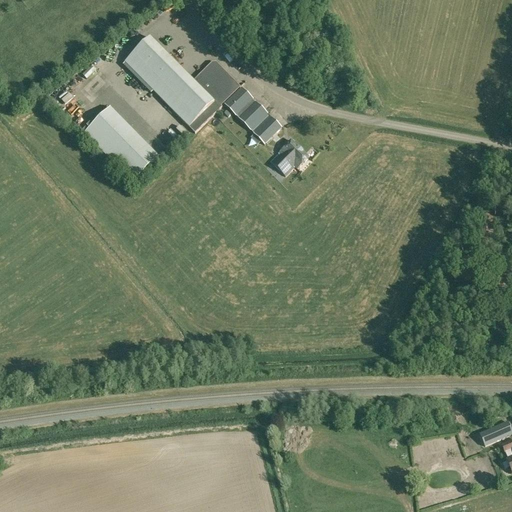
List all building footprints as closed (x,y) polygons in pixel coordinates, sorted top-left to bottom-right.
[(191,24),(181,32),(185,37),(196,30),(191,24)] [(222,107),(221,106),(240,87),(216,63),(212,63),(193,81),(150,38),(125,64),(194,135),(222,107)] [(88,79),(96,71),(92,67),(83,75),(88,79)] [(282,129),(241,88),(224,105),(265,146),(282,129)] [(84,135),(132,184),(158,158),(110,110),(84,135)] [(309,158),(291,142),(280,154),(294,167),(297,170),(309,158)] [(294,167),(280,154),(268,166),(281,179),(294,167)] [(483,438),(487,447),(501,441),(497,431),(483,438)] [(507,461),(511,473),(511,440),(501,446),(504,454),(506,453),(509,460),(507,461)]
